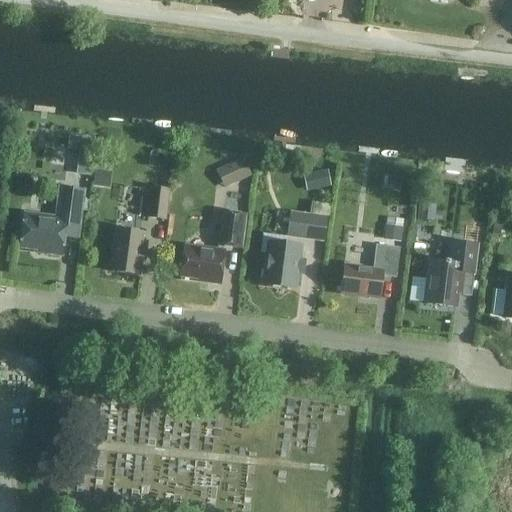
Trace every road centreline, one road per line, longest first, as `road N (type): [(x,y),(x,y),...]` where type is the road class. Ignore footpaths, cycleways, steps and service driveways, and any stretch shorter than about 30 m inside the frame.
road 1 (residential): [(511,381),(451,353),(0,297)]
road 2 (residential): [(43,0),(511,60)]
